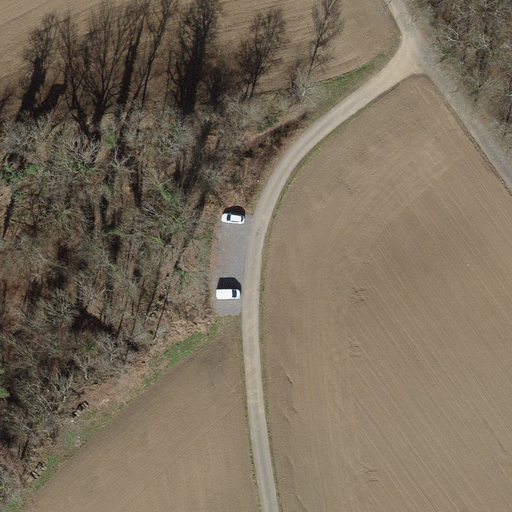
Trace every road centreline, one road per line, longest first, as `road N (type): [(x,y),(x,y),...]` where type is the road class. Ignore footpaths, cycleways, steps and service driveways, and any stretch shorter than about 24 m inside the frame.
road 1 (track): [(350,101),(330,94),(280,128),(215,143),(81,229),(0,305)]
road 2 (track): [(396,0),(511,184)]
